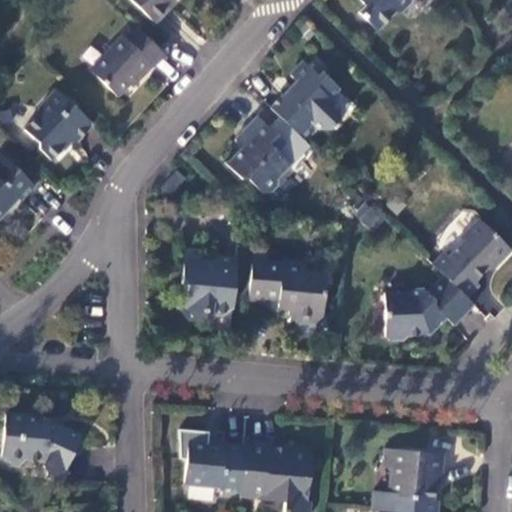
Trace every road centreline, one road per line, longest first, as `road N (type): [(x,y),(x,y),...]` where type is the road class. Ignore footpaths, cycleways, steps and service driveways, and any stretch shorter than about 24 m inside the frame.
road 1 (residential): [(129,370),(494,403)]
road 2 (residential): [(106,236),(123,194),(301,0)]
road 3 (residential): [(0,331),(88,262),(106,236)]
road 4 (residential): [(129,370),(135,511)]
road 5 (residential): [(106,236),(129,370)]
road 6 (residential): [(0,355),(129,370)]
